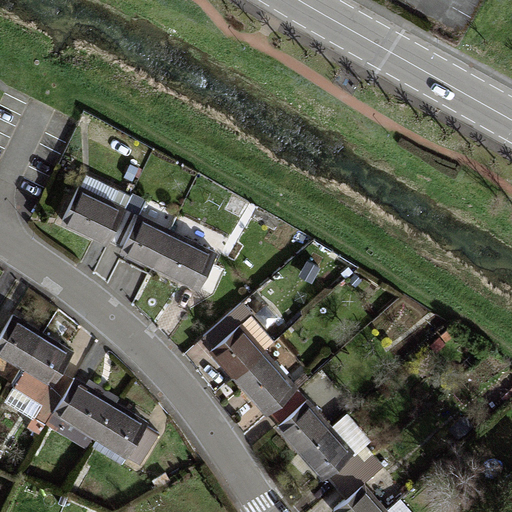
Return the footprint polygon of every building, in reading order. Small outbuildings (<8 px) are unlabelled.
[(130,161),(138,165),(146,151),(137,147),(130,161)] [(130,194),(85,172),(79,185),(123,207),(129,194),(130,194)] [(79,185),(77,185),(61,218),(107,241),(108,239),(123,207),(79,185)] [(168,192),(162,204),(170,208),(176,196),(168,192)] [(143,201),(129,194),(123,207),(108,239),(121,245),(120,247),(152,263),(169,229),(136,214),(143,201)] [(215,251),(169,229),(152,263),(198,285),(215,251)] [(242,299),(202,334),(212,345),(210,347),(234,373),(262,348),(239,322),(250,311),(251,310),(242,299)] [(250,311),(239,322),(262,348),(274,338),(250,311)] [(0,330),(0,350),(21,364),(41,332),(11,313),(0,330)] [(71,350),(41,332),(21,364),(25,366),(13,385),(40,401),(31,416),(30,419),(42,426),(46,421),(53,409),(71,379),(59,371),(71,350)] [(291,382),(262,348),(234,373),(267,412),(269,410),(296,387),(308,376),(303,371),(291,382)] [(467,383),(474,390),(483,382),(477,374),(467,383)] [(97,435),(116,403),(73,376),(71,379),(53,409),(46,421),(58,429),(66,416),(93,433),(97,435)] [(40,401),(13,385),(4,399),(31,416),(40,401)] [(296,387),(269,410),(278,421),(277,423),(300,450),(328,425),(296,387)] [(147,421),(116,403),(97,435),(127,453),(140,461),(158,431),(145,423),(147,421)] [(93,433),(66,416),(58,429),(57,430),(85,447),(93,433)] [(328,425),(300,450),(323,477),(325,475),(335,486),(369,457),(359,446),(352,452),(328,425)] [(127,453),(97,435),(91,444),(121,463),(127,453)] [(383,464),(373,453),(369,457),(335,486),(344,497),(333,507),(337,511),(382,511),(385,510),(362,483),(371,474),(383,464)] [(151,479),(156,486),(169,478),(165,471),(151,479)] [(414,511),(400,496),(385,510),(386,511),(414,511)]
